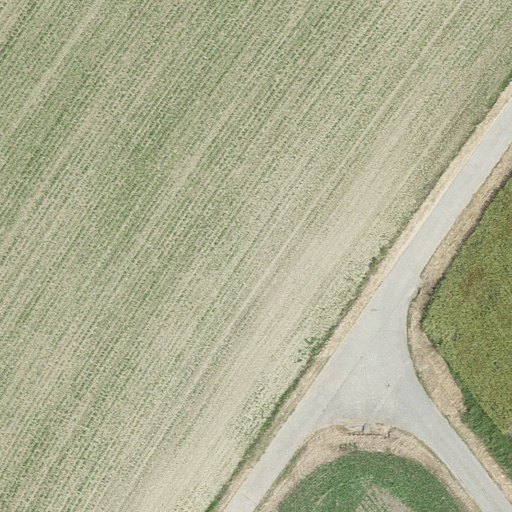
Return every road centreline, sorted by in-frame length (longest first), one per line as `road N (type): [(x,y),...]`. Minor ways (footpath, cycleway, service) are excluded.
road 1 (track): [(511,124),(354,356)]
road 2 (track): [(354,356),(459,445),(510,511)]
road 3 (track): [(354,356),(247,511)]
